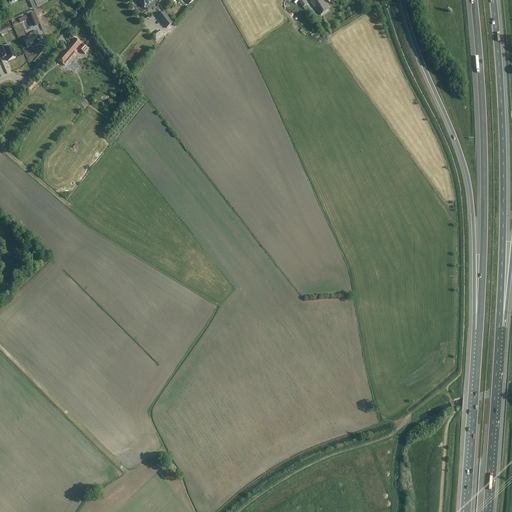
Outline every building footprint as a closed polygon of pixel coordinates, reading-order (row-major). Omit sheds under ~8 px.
[(142,0),(140,2),(145,9),(156,0),(155,0),(142,0)] [(297,3),(301,8),(301,10),(304,8),(304,9),(308,7),(307,5),(304,0),(299,0),(298,1),(299,2),(297,3)] [(308,0),(314,8),(315,8),(320,16),(329,10),(322,0),(308,0)] [(173,23),(164,11),(158,17),(167,28),(173,23)] [(34,13),(28,15),(31,22),(37,19),(34,13)] [(30,37),(23,40),(27,48),(38,43),(36,39),(40,38),(37,31),(29,34),(30,37)] [(59,56),(56,59),(65,66),(80,49),(85,54),(88,50),(74,39),(62,53),(63,54),(61,57),(59,56)] [(15,58),(11,47),(5,50),(3,46),(0,47),(0,53),(2,57),(6,56),(8,61),(15,58)] [(71,79),(66,75),(66,74),(61,80),(67,84),(71,79)]
